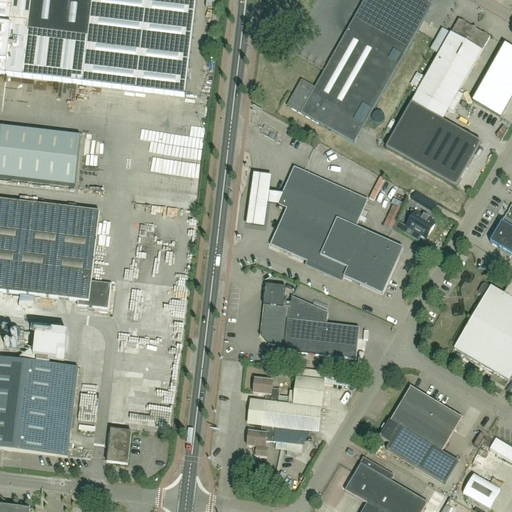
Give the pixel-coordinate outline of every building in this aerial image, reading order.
[(197,2),(177,0),(0,0),(0,75),(22,78),(186,97),(197,2)] [(364,0),(340,44),(394,74),(433,5),(423,0),(364,0)] [(442,29),(431,50),(439,55),(411,104),(442,122),(448,111),(453,114),(463,96),(458,94),(490,38),(478,31),(476,30),(475,27),(472,28),(470,26),(459,20),(451,34),(442,29)] [(394,74),(340,44),(314,90),(310,88),(311,86),(302,81),(293,96),(298,99),(292,110),(318,124),(355,144),(394,74)] [(511,95),(511,50),(505,46),(473,102),(499,118),(511,95)] [(481,144),(442,122),(411,104),(386,149),(456,189),(481,144)] [(0,127),(0,179),(74,188),(81,137),(0,127)] [(279,203),(278,205),(287,210),(271,246),(321,269),(319,273),(324,275),(326,271),(344,279),(383,296),(403,250),(356,229),(368,201),(331,185),(295,169),(284,192),(279,203)] [(272,174),(253,172),(247,223),(265,226),(268,202),(279,203),(284,192),(270,191),(272,174)] [(436,205),(416,194),(411,201),(431,213),(436,205)] [(108,311),(111,285),(92,282),(100,213),(0,201),(0,292),(78,302),(78,307),(108,311)] [(394,202),(384,224),(392,228),(403,206),(394,202)] [(441,214),(444,210),(437,206),(435,211),(441,214)] [(511,256),(511,206),(505,219),(500,222),(501,224),(490,243),(511,256)] [(413,219),(408,228),(422,237),(426,239),(435,225),(423,218),(412,211),(409,217),(413,219)] [(177,239),(178,228),(167,227),(165,238),(177,239)] [(126,314),(137,314),(138,281),(126,281),(126,314)] [(477,312),(454,350),(508,381),(511,374),(511,281),(504,295),(492,288),(486,285),(483,286),(479,293),(479,295),(485,299),(477,312),(474,310),(474,311),(477,312)] [(323,357),(326,326),(328,314),(292,298),(291,304),(284,303),(286,289),(266,286),(264,306),(265,307),(261,336),(260,337),(268,347),(270,346),(276,347),(275,351),(323,357)] [(29,324),(28,354),(67,355),(68,322),(45,321),(45,324),(29,324)] [(176,338),(186,339),(186,325),(177,325),(176,338)] [(359,330),(326,326),(323,357),(356,360),(359,330)] [(0,451),(68,460),(78,369),(0,359),(0,451)] [(137,375),(140,363),(133,361),(130,374),(137,375)] [(296,379),(324,382),(325,373),(297,370),(296,379)] [(252,388),(254,388),(253,394),(265,396),(264,403),(278,405),(279,391),(272,390),(273,383),(264,382),(264,379),(253,377),(252,388)] [(249,426),(262,428),(275,429),(318,434),(324,382),(296,379),(295,393),(289,392),(288,406),(278,405),(264,403),(252,402),(251,411),(249,411),(248,416),(250,417),(249,426)] [(80,382),(79,426),(95,426),(95,419),(91,419),(92,382),(80,382)] [(390,445),(386,450),(445,486),(459,463),(442,453),(462,420),(411,389),(390,423),(389,422),(379,439),(390,445)] [(275,429),(262,428),(261,435),(249,433),(247,447),(257,448),(256,458),(267,459),(268,450),(265,450),(266,442),(273,443),(275,429)] [(127,466),(131,434),(111,432),(107,463),(127,466)] [(511,448),(496,440),(490,450),(511,463),(511,448)] [(362,511),(422,511),(427,504),(391,483),(394,477),(364,459),(345,492),(367,505),(362,511)] [(462,495),(488,510),(499,491),(474,476),(462,495)]
